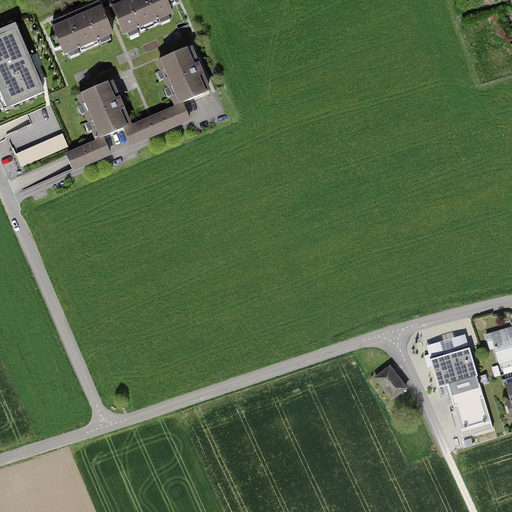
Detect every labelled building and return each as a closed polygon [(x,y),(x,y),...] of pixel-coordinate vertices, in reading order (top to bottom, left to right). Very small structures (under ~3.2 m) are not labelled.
[(121,0),(110,5),(112,9),(111,10),(120,30),(122,34),(137,28),(139,32),(157,25),(155,20),(170,13),(169,9),(168,7),(175,4),(172,0),(121,0)] [(111,34),(101,9),(100,9),(98,5),(51,25),(53,30),(52,30),(55,36),(48,39),(53,51),(60,48),(63,54),(78,48),(80,52),(98,45),(96,40),(111,34)] [(15,24),(0,30),(0,90),(8,109),(46,93),(15,24)] [(207,92),(189,49),(184,51),(184,50),(162,60),(162,61),(157,63),(176,105),(180,103),(181,104),(192,99),(203,94),(202,94),(207,92)] [(123,128),(128,126),(109,83),(105,85),(83,94),(83,95),(78,97),(97,139),(101,137),(101,138),(123,128)] [(188,119),(182,106),(124,131),(130,145),(188,119)] [(103,140),(102,140),(66,156),(72,170),(109,154),(103,140)] [(511,330),(511,329),(490,335),(498,363),(499,362),(502,369),(511,366),(511,330)] [(446,386),(476,377),(468,349),(435,359),(437,364),(431,366),(438,388),(446,386)] [(390,400),(405,388),(388,368),(374,379),(390,400)] [(492,429),(476,377),(446,386),(462,438),(492,429)]
